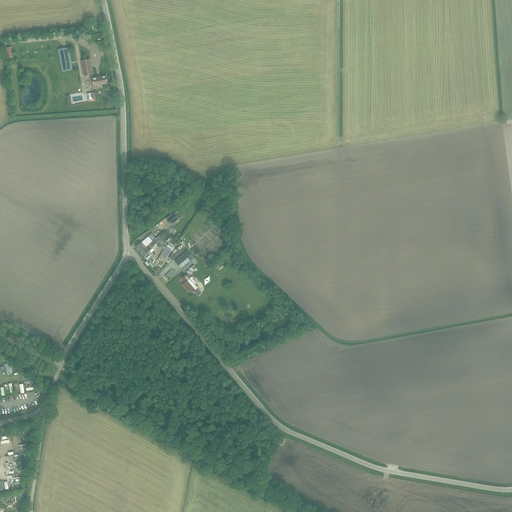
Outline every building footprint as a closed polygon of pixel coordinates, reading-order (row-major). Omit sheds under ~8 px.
[(62,71),(73,69),(69,48),(58,49),(62,71)] [(84,75),(92,74),(89,59),(82,60),(84,75)] [(101,76),(92,77),(93,86),(102,85),(102,84),(108,83),(106,76),(101,77),(101,76)] [(177,220),(173,215),(166,221),(170,226),(177,220)] [(149,236),(145,239),(136,247),(140,252),(145,247),(147,246),(152,241),(149,236)] [(157,237),(152,241),(147,246),(145,247),(140,252),(143,256),(152,249),(151,248),(152,246),(152,245),(156,242),(158,244),(156,245),(159,247),(160,246),(161,247),(164,244),(157,237)] [(160,258),(159,259),(164,262),(172,251),(166,247),(160,257),(160,258)] [(185,254),(176,262),(181,268),(190,261),(194,258),(188,251),(185,254)] [(217,268),(221,264),(216,259),(212,263),(217,268)] [(162,273),(166,277),(174,271),(170,266),(162,273)] [(187,274),(181,279),(185,283),(183,284),(186,288),(187,287),(192,293),(197,288),(195,285),(197,284),(197,283),(197,281),(196,280),(195,279),(194,278),(193,278),(192,277),(191,277),(190,278),(187,274)]
